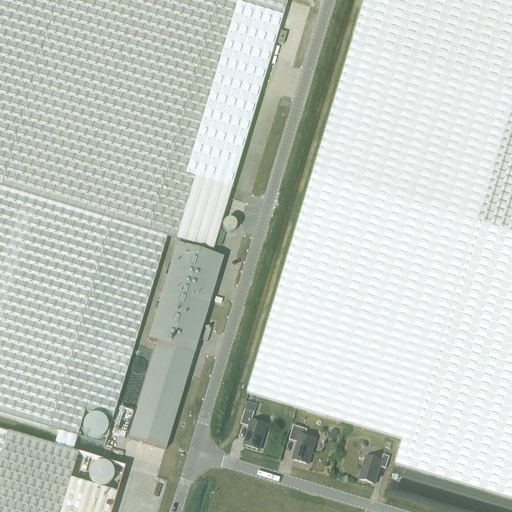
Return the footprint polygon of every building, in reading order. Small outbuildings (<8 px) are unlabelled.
[(288,0),(0,0),(0,415),(57,433),(76,439),(77,439),(85,411),(112,419),(167,237),(213,251),(288,0)] [(511,0),(365,0),(247,395),(248,395),(403,441),(395,465),(511,499),(511,0)] [(285,34),(280,32),(276,44),(282,45),(285,34)] [(156,342),(128,439),(166,451),(223,258),(176,244),(148,340),(156,342)] [(244,446),(259,450),(267,425),(252,421),(254,413),(245,410),(241,425),(249,427),(244,446)] [(293,428),(289,440),(298,443),(293,460),(308,465),(316,440),(305,437),(307,431),(293,426),(293,428)] [(0,431),(0,511),(110,511),(116,493),(70,479),(77,454),(72,453),(53,447),(0,431)] [(53,447),(72,453),(76,439),(57,433),(53,447)] [(359,480),(375,485),(380,468),(386,469),(389,458),(383,456),(381,462),(366,458),(359,480)]
